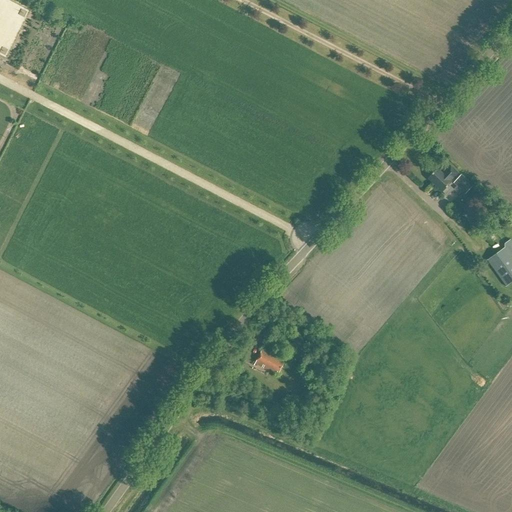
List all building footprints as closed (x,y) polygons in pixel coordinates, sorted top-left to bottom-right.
[(442,175),(436,169),(427,179),(442,193),(442,192),(448,197),(454,190),(449,185),(451,183),(450,182),(457,174),(449,167),(442,175)] [(461,174),(453,183),(465,194),(473,185),(461,174)] [(511,243),(510,241),(504,245),(504,248),(487,261),(506,287),(511,282),(511,243)] [(292,357),(298,348),(283,339),(277,348),(292,357)] [(279,373),(285,360),(275,355),(275,356),(261,349),(253,364),(275,375),(276,372),(279,373)]
